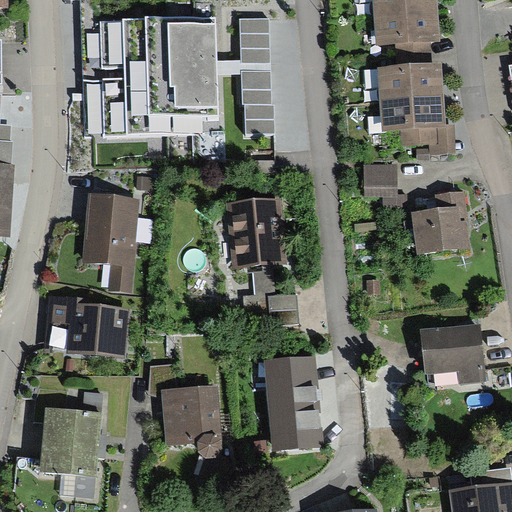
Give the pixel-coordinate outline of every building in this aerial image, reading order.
[(0,0),(0,10),(10,11),(9,0),(0,0)] [(432,49),(441,48),(438,0),(374,0),(377,51),(397,51),(397,61),(432,58),(432,49)] [(218,65),(216,20),(100,25),(105,141),(221,137),(219,80),(218,65)] [(271,20),(240,21),(241,65),(242,79),(243,109),(246,109),(247,138),(277,137),(276,106),(274,106),(271,20)] [(453,128),(446,129),(441,69),(433,70),(432,58),(397,61),(398,73),(378,74),(382,140),(401,138),(401,149),(431,147),(432,157),(455,155),(453,128)] [(242,79),(241,65),(218,65),(219,80),(242,79)] [(1,127),(0,126),(0,144),(10,145),(11,127),(1,127)] [(10,145),(0,144),(0,167),(12,168),(13,145),(10,145)] [(255,181),(271,180),(270,162),(254,163),(255,181)] [(365,167),(365,191),(398,190),(398,166),(365,167)] [(0,238),(12,239),(15,168),(12,168),(0,167),(0,238)] [(137,191),(153,192),(154,179),(138,178),(137,191)] [(399,196),(398,190),(365,191),(366,200),(384,200),(399,200),(399,196)] [(438,215),(412,219),(418,259),(471,253),(467,229),(470,228),(465,194),(435,198),(438,215)] [(399,200),(384,200),(384,210),(409,210),(409,196),(399,196),(399,200)] [(140,203),(89,198),(82,267),(111,270),(109,294),(133,296),(138,246),(136,246),(140,203)] [(226,207),(233,273),(260,270),(261,273),(252,274),(254,298),(244,299),(248,330),(270,327),(271,329),(300,326),(296,297),(276,300),(273,267),(288,266),(281,201),(226,207)] [(125,361),(130,313),(85,309),(86,302),(50,299),(45,353),(125,361)] [(487,384),(481,327),(420,334),(425,380),(459,376),(460,387),(487,384)] [(273,457),(324,452),(315,361),(264,366),(273,457)] [(223,445),(218,390),(177,394),(176,366),(151,368),(149,398),(162,401),(167,450),(198,449),(199,458),(206,464),(217,464),(223,455),(223,445)] [(98,483),(103,418),(101,418),(103,397),(85,396),(83,417),(46,414),(41,478),(66,480),(64,498),(94,501),(96,483),(98,483)] [(511,511),(511,469),(511,470),(470,474),(473,492),(450,495),(452,511),(511,511)]
